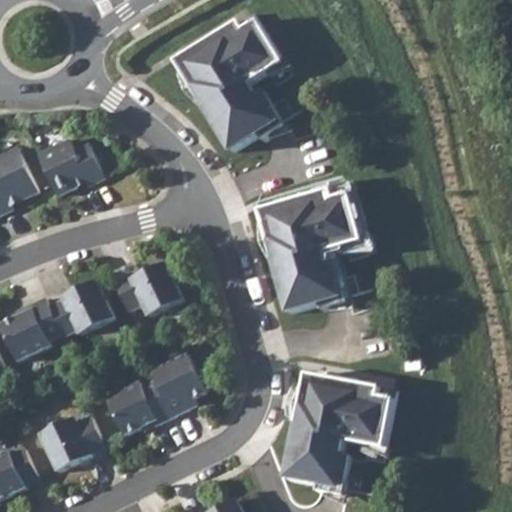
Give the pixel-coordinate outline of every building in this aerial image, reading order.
[(257,15),(180,63),(236,154),(263,136),(266,142),(289,128),(268,93),(261,98),(254,87),(288,65),(257,15)] [(59,157),(45,164),(61,197),(78,189),(74,181),(85,176),(86,181),(105,172),(84,130),(53,145),(59,157)] [(20,148),(0,157),(0,218),(15,210),(12,202),(21,197),(24,201),(41,192),(20,148)] [(368,244),(351,187),(264,213),(294,315),(324,306),(326,312),(351,304),(340,265),(332,268),(328,255),(368,244)] [(135,275),(119,282),(133,313),(148,306),(153,318),(187,302),(169,264),(137,279),(135,275)] [(53,308),(67,336),(68,338),(82,331),(84,336),(118,320),(100,282),(66,298),(67,301),(53,308)] [(53,308),(49,299),(33,306),(36,310),(3,325),(22,364),(55,347),(52,343),(67,336),(53,308)] [(0,374),(9,370),(0,350),(0,374)] [(190,355),(155,372),(160,381),(177,418),(192,411),(188,404),(209,394),(190,355)] [(400,392),(311,376),(291,480),(322,486),(321,492),(348,497),(355,458),(347,456),(349,443),(390,451),(400,392)] [(177,418),(160,381),(145,388),(143,383),(110,399),(128,437),(160,422),(162,426),(177,418)] [(109,448),(95,418),(80,424),(78,420),(44,436),(62,474),(96,457),(95,455),(109,448)] [(43,481),(28,450),(14,457),(12,452),(0,457),(0,503),(29,490),(28,487),(43,481)] [(245,511),(241,502),(219,511),(245,511)]
